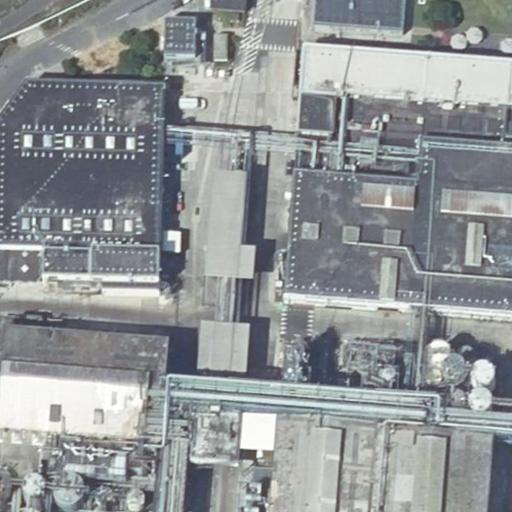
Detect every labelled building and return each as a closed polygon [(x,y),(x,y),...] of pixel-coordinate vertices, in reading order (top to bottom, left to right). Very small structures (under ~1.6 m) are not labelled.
[(247,11),(247,0),(212,0),(212,9),(247,11)] [(315,0),(314,30),(405,36),(406,0),(315,0)] [(167,26),(165,63),(197,65),(199,28),(167,26)] [(511,72),(304,55),(296,150),(284,304),(426,316),(511,323),(511,72)] [(162,138),(162,92),(24,89),(0,123),(0,281),(4,283),(5,282),(15,280),(13,275),(13,272),(15,269),(17,264),(20,258),(20,257),(19,257),(19,255),(104,258),(102,292),(155,295),(156,259),(161,259),(162,138)] [(2,319),(1,340),(39,343),(41,323),(2,319)] [(0,445),(55,450),(158,459),(160,438),(163,397),(166,354),(39,343),(1,340),(0,351),(0,445)] [(276,430),(273,479),(270,511),(487,511),(493,450),(276,430)] [(52,476),(55,450),(0,445),(0,477),(41,481),(42,475),(52,476)] [(235,511),(270,511),(273,479),(238,476),(235,511)] [(0,503),(1,504),(9,503),(15,499),(17,491),(14,484),(8,480),(0,480),(0,503)] [(29,496),(31,503),(38,507),(45,507),(51,502),(53,495),(50,488),(44,484),(37,484),(31,489),(29,496)] [(61,500),(63,507),(69,511),(71,511),(78,511),(83,510),(87,504),(89,497),(86,490),(80,486),(73,485),(66,487),(62,493),(61,500)] [(97,502),(100,509),(105,511),(114,511),(120,508),(122,500),(119,493),(113,489),(105,490),(99,494),(97,502)] [(127,503),(130,510),(132,511),(145,511),(150,509),(152,502),(149,495),(143,491),(135,491),(129,496),(127,503)]
